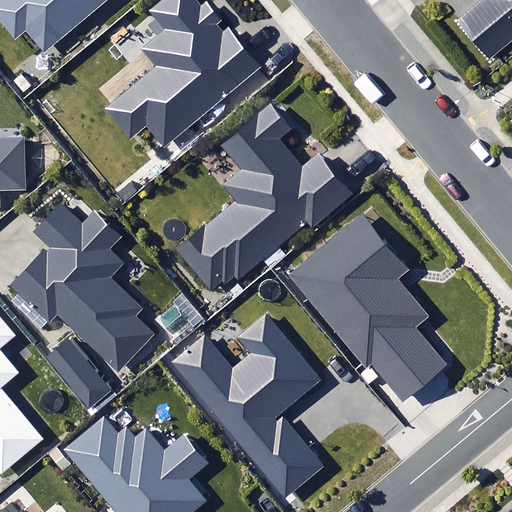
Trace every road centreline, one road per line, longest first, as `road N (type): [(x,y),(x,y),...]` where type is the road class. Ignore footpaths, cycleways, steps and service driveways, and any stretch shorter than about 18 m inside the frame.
road 1 (residential): [(327,0),(511,222)]
road 2 (residential): [(379,511),(511,400)]
